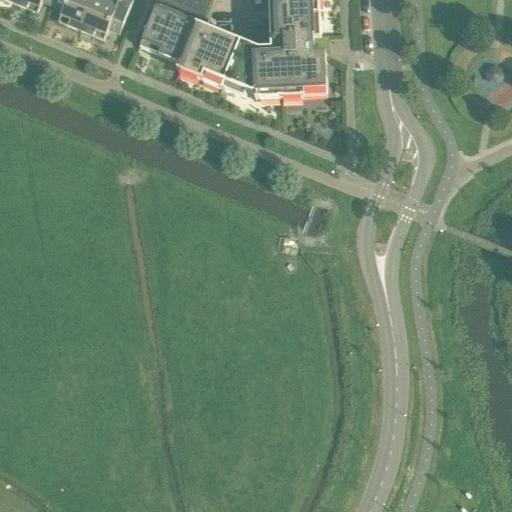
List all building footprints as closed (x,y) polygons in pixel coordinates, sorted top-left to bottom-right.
[(51,9),(55,0),(15,0),(13,5),(36,15),(41,5),(51,9)] [(80,33),(93,0),(55,0),(51,9),(62,14),(58,24),(80,33)] [(119,36),(123,26),(133,0),(93,0),(80,33),(103,43),(108,32),(119,36)] [(318,0),(275,0),(278,59),(259,59),(198,35),(201,28),(156,10),(139,50),(181,67),(178,74),(243,101),(246,93),(251,95),(256,95),(257,102),(304,100),(304,93),(326,92),(324,39),(320,39),(318,0)] [(159,0),(159,2),(203,20),(211,0),(159,0)]
